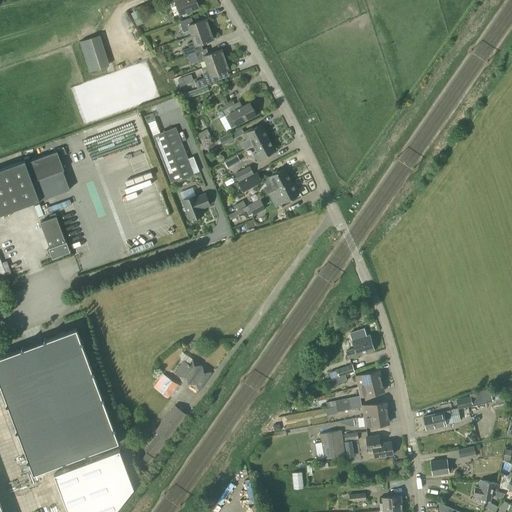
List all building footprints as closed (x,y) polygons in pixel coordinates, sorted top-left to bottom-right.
[(167,0),(169,4),(175,2),(180,15),(199,8),(195,0),(167,0)] [(205,18),(193,23),(191,18),(180,22),(183,32),(190,30),(192,35),(209,29),(205,18)] [(192,35),(194,41),(188,43),(190,48),(182,50),(185,56),(188,55),(203,50),(200,44),(213,39),(209,29),(192,35)] [(99,35),(80,41),(89,71),(109,65),(99,35)] [(206,48),(203,50),(188,55),(189,58),(194,60),(197,59),(199,63),(205,61),(207,66),(225,59),(222,49),(208,54),(206,48)] [(207,66),(209,72),(203,74),(204,78),(194,82),(197,88),(218,81),(218,80),(229,77),(227,71),(229,70),(225,59),(207,66)] [(223,106),(228,104),(224,94),(218,97),(223,106)] [(249,103),(237,109),(234,104),(221,111),(224,116),(223,116),(230,129),(236,126),(235,126),(256,115),(249,103)] [(247,132),(243,134),(246,140),(241,143),(244,150),(254,145),(268,138),(260,124),(247,132)] [(193,174),(175,127),(153,136),(171,183),(193,174)] [(234,139),(243,134),(239,129),(219,139),(223,145),(234,140),(234,139)] [(209,140),(204,131),(203,131),(197,134),(202,144),(209,140)] [(98,132),(87,136),(91,147),(102,143),(98,132)] [(254,145),(257,152),(253,154),(257,161),(275,152),(268,138),(254,145)] [(72,141),(61,146),(65,156),(76,152),(72,141)] [(186,142),(182,144),(186,153),(190,151),(186,142)] [(25,162),(39,200),(70,189),(63,170),(64,170),(57,151),(25,162)] [(121,189),(143,181),(134,153),(116,159),(119,168),(114,169),(121,189)] [(39,200),(25,162),(24,161),(0,169),(0,214),(0,215),(39,200)] [(238,182),(254,174),(249,166),(234,174),(238,182)] [(276,188),(291,181),(284,168),(270,175),(265,178),(269,185),(263,188),(266,194),(268,193),(276,188)] [(255,184),(251,176),(238,182),(243,190),(255,184)] [(276,188),(268,193),(275,207),(284,202),(299,195),(291,181),(276,188)] [(210,205),(205,194),(196,197),(196,195),(182,200),(190,220),(203,215),(201,208),(210,205)] [(253,216),(265,209),(260,199),(247,206),(250,210),(252,214),(253,216)] [(291,205),(284,210),(289,216),(296,211),(291,205)] [(68,251),(55,213),(49,215),(50,218),(40,221),(52,256),(68,251)] [(43,341),(24,348),(22,347),(21,349),(0,357),(0,383),(7,402),(6,405),(8,406),(16,428),(15,431),(18,432),(28,458),(26,461),(29,462),(33,474),(63,463),(65,464),(67,461),(85,454),(88,455),(89,453),(118,442),(114,430),(115,428),(113,427),(103,400),(104,398),(101,397),(93,374),(94,372),(92,370),(82,344),(83,342),(80,340),(76,329),(47,340),(44,339),(43,341)] [(370,335),(353,340),(355,348),(346,351),(348,358),(374,350),(370,335)] [(210,372),(190,358),(187,363),(181,360),(173,372),(198,389),(210,372)] [(340,368),(336,369),(339,377),(345,375),(354,372),(352,364),(340,368)] [(336,369),(329,372),(331,379),(332,379),(333,379),(339,377),(336,369)] [(358,386),(381,380),(378,369),(356,376),(358,386)] [(160,381),(167,374),(163,370),(156,377),(160,381)] [(333,379),(332,379),(333,385),(347,381),(345,375),(339,377),(333,379)] [(173,394),(180,386),(171,377),(164,385),(173,394)] [(383,391),(381,380),(358,386),(361,397),(383,391)] [(484,403),(484,400),(483,400),(481,392),(469,394),(470,396),(456,399),(458,409),(479,404),(484,403)] [(336,406),(361,401),(360,395),(335,400),(336,406)] [(361,401),(336,406),(337,412),(362,407),(361,401)] [(364,416),(387,412),(385,402),(363,405),(364,416)] [(188,416),(174,405),(154,431),(157,434),(145,449),(156,458),(168,441),(188,416)] [(427,429),(446,425),(445,418),(451,417),(449,410),(424,416),(427,429)] [(387,412),(364,416),(366,426),(388,423),(387,412)] [(343,439),(341,430),(319,433),(320,443),(321,443),(323,459),(346,456),(345,450),(343,439)] [(357,432),(344,434),(344,441),(358,439),(357,432)] [(378,435),(366,437),(369,452),(373,451),(375,458),(393,454),(391,441),(380,443),(378,435)] [(475,454),(474,446),(446,451),(448,459),(454,458),(455,464),(471,461),(470,455),(475,454)] [(113,511),(133,487),(119,449),(54,473),(68,511),(113,511)] [(511,460),(511,450),(505,449),(503,459),(511,460)] [(446,459),(430,461),(433,475),(449,472),(449,471),(453,471),(451,463),(447,464),(446,459)] [(481,496),(481,498),(490,499),(492,490),(496,491),(497,483),(480,480),(478,487),(475,487),(474,495),(481,496)] [(366,500),(365,493),(348,494),(349,502),(366,500)] [(383,510),(401,508),(400,496),(382,497),(383,510)] [(503,500),(497,511),(504,511),(509,503),(503,500)] [(488,502),(485,508),(487,509),(492,511),(495,511),(498,507),(488,502)]
